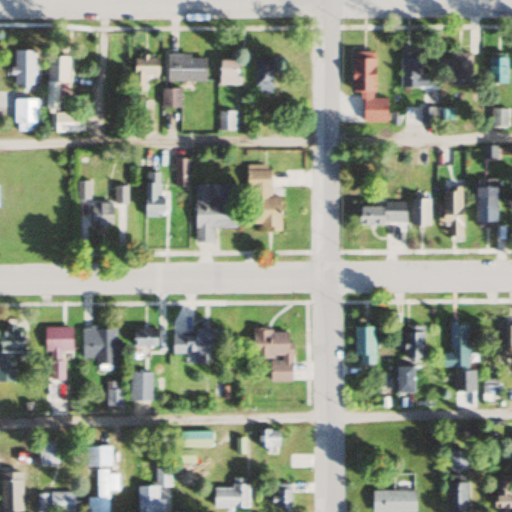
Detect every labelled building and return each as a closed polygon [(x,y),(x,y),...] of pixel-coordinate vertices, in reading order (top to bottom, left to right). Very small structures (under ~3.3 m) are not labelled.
[(11,50),(11,84),(33,84),(33,50),(11,50)] [(350,92),(360,92),(360,122),(385,122),(385,98),(372,97),(372,50),(350,50),(350,92)] [(470,52),(439,52),(439,83),(470,83),(470,52)] [(487,84),(505,84),(505,52),(487,52),(487,84)] [(419,74),(419,54),(399,54),(399,87),(428,87),(428,74),(419,74)] [(203,82),(203,55),(165,55),(165,82),(203,82)] [(75,132),(75,112),(56,112),(57,82),(67,82),(67,56),(46,56),(45,132),(75,132)] [(156,75),(156,57),(132,57),(132,91),(143,91),(143,75),(156,75)] [(271,91),(271,57),(253,57),(253,91),(271,91)] [(236,60),(217,60),(217,85),(236,85),(236,60)] [(160,108),(178,108),(178,88),(160,88),(160,108)] [(12,132),(34,132),(34,98),(12,98),(12,132)] [(135,121),(150,121),(150,100),(135,100),(135,121)] [(491,126),(505,126),(505,110),(491,110),(491,126)] [(233,130),(233,111),(217,111),(217,130),(233,130)] [(187,158),(173,158),(173,186),(187,186),(187,158)] [(279,195),(268,195),(268,164),(248,164),(247,229),(278,229),(279,195)] [(160,172),(142,171),(142,215),(159,216),(160,172)] [(88,198),(88,181),(75,181),(75,198),(88,198)] [(217,184),(217,199),(209,199),(209,183),(193,183),(193,241),(211,241),(211,227),(235,227),(235,184),(217,184)] [(124,202),(124,186),(113,186),(113,202),(124,202)] [(460,186),(439,186),(439,224),(445,224),(445,236),(460,236),(460,186)] [(494,226),(494,186),(474,186),(474,226),(494,226)] [(408,198),(408,225),(428,225),(428,198),(408,198)] [(88,225),(110,225),(110,202),(88,202),(88,225)] [(404,203),(356,203),(356,223),(404,223),(404,203)] [(448,354),(440,354),(440,366),(467,366),(467,323),(448,323),(448,354)] [(511,323),(498,323),(498,361),(511,360),(511,323)] [(209,363),(209,324),(192,324),(192,335),(170,335),(170,353),(185,353),(185,363),(209,363)] [(354,325),(354,362),(373,362),(373,325),(354,325)] [(422,325),(401,325),(401,360),(422,360),(422,325)] [(48,351),(48,379),(62,379),(62,351),(70,351),(70,326),(43,326),(43,351),(48,351)] [(12,350),(18,350),(18,327),(0,327),(0,380),(12,381),(12,350)] [(94,364),(113,364),(113,355),(117,355),(117,327),(80,327),(81,357),(94,357),(94,364)] [(155,345),(155,327),(130,327),(130,345),(155,345)] [(250,357),(269,357),(269,380),(290,380),(290,329),(250,328),(250,357)] [(411,365),(393,365),(393,392),(411,392),(411,365)] [(474,390),(474,370),(451,370),(451,390),(474,390)] [(150,371),(128,371),(128,399),(150,399),(150,371)] [(497,395),(497,380),(480,380),(480,395),(497,395)] [(104,388),(104,410),(121,410),(121,388),(104,388)] [(277,429),(256,429),(256,447),(277,447),(277,429)] [(210,431),(172,431),(172,447),(210,447),(210,431)] [(56,444),(37,444),(37,464),(56,464),(56,444)] [(109,446),(83,446),(83,466),(109,466),(109,446)] [(192,461),(192,449),(171,449),(171,461),(192,461)] [(464,469),(464,451),(450,451),(450,469),(464,469)] [(135,485),(135,511),(161,511),(162,498),(157,498),(157,486),(169,486),(168,467),(154,467),(154,485),(135,485)] [(105,511),(106,491),(116,491),(116,470),(95,470),(95,497),(85,497),(84,511),(105,511)] [(0,511),(19,511),(20,472),(0,471),(0,511)] [(445,511),(466,511),(467,475),(445,475),(445,511)] [(494,475),(494,510),(510,510),(510,475),(494,475)] [(245,508),(245,478),(231,478),(231,487),(212,487),(212,508),(245,508)] [(289,484),(274,484),(274,510),(289,510),(289,484)] [(413,511),(414,490),(371,490),(371,511),(413,511)] [(47,511),(71,511),(71,492),(47,492),(47,511)]
